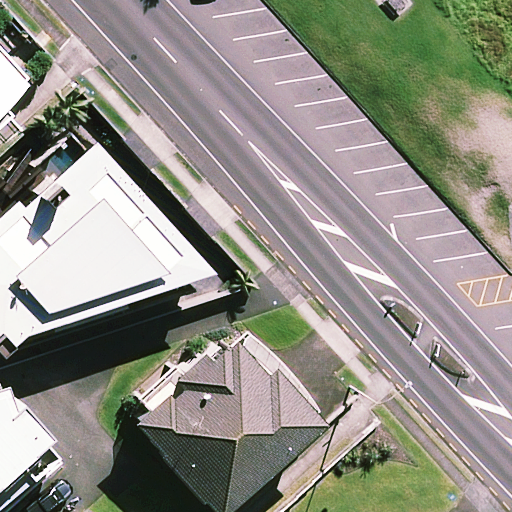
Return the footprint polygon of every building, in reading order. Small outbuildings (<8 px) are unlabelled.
[(0,88),(17,73),(0,54),(0,88)] [(0,337),(188,282),(180,273),(199,256),(173,227),(108,155),(107,156),(84,130),(49,161),(43,154),(0,192),(0,337)] [(259,364),(225,324),(127,409),(209,505),(316,412),(268,356),(259,364)] [(0,496),(58,448),(0,379),(0,496)] [(86,511),(76,500),(63,511),(86,511)]
